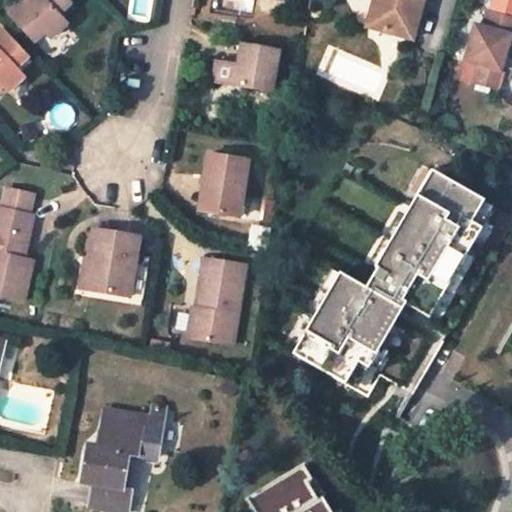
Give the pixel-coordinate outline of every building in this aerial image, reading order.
[(61,17),(56,12),(67,1),(65,0),(23,0),(19,3),(8,14),(32,39),(43,30),(48,36),(65,21),(61,17)] [(370,0),(363,26),(371,28),(378,0),(370,0)] [(378,0),(371,28),(409,39),(419,0),(378,0)] [(73,7),(67,1),(56,12),(61,17),(73,7)] [(478,79),(499,85),(511,41),(511,11),(490,6),(486,22),(476,19),(466,56),(482,61),(478,79)] [(0,85),(5,90),(21,76),(18,72),(14,67),(25,56),(0,29),(0,85)] [(216,63),(212,84),(270,94),(277,53),(241,47),(237,67),(216,63)] [(25,56),(14,67),(18,72),(29,62),(25,56)] [(206,212),(240,218),(250,163),(209,156),(202,194),(209,195),(206,212)] [(340,273),(293,354),(345,384),(357,362),(368,369),(405,304),(429,318),(481,227),(471,221),(484,200),(432,170),(375,268),(377,269),(366,288),(340,273)] [(32,194),(7,187),(3,207),(0,206),(0,294),(24,299),(33,260),(23,257),(32,214),(27,212),(32,194)] [(206,212),(209,195),(202,194),(199,211),(206,212)] [(143,298),(152,258),(137,255),(140,236),(95,227),(89,259),(94,261),(89,287),(143,298)] [(203,258),(190,339),(233,345),(245,265),(203,258)] [(94,261),(89,259),(85,259),(80,285),(89,287),(94,261)] [(165,408),(152,406),(150,418),(164,419),(165,408)] [(123,489),(128,453),(158,457),(164,419),(150,418),(105,410),(99,447),(88,445),(82,483),(94,484),(90,508),(115,511),(128,511),(131,490),(123,489)] [(304,511),(291,502),(288,508),(284,511),(304,511)]
